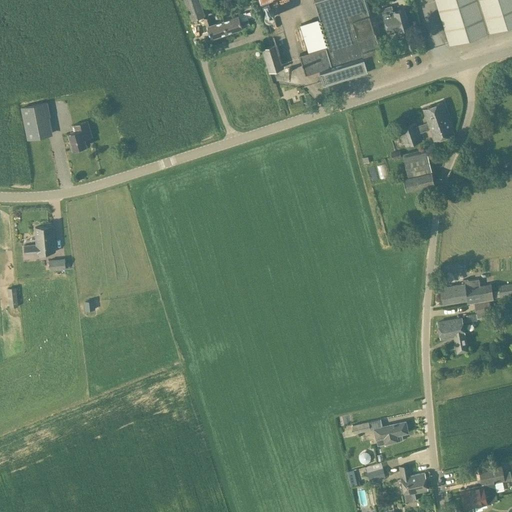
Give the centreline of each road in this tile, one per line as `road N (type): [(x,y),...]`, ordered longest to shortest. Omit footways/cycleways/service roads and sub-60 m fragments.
road 1 (tertiary): [(464,66),(108,184),(0,198)]
road 2 (unclassified): [(441,511),(423,349),(427,260),(436,203),(465,119),(464,66)]
